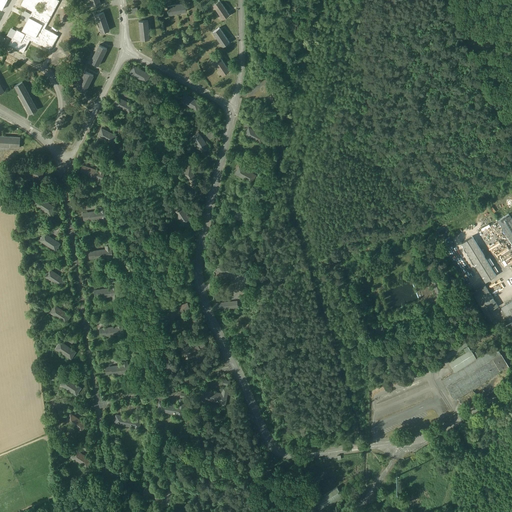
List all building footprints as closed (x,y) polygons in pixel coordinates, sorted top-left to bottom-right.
[(0,0),(0,27),(5,30),(19,0),(0,0)] [(45,28),(58,0),(23,0),(21,5),(31,10),(22,31),(16,28),(9,45),(24,52),(29,40),(51,50),(58,34),(45,28)] [(223,19),(230,14),(221,1),(214,6),(223,19)] [(169,14),(187,11),(185,2),(167,5),(169,14)] [(109,30),(105,11),(95,14),(100,32),(109,30)] [(148,19),(139,20),(140,40),(149,39),(148,19)] [(222,46),(229,42),(220,26),(213,31),(222,46)] [(99,65),(107,47),(98,44),(90,62),(99,65)] [(213,60),(223,75),(230,70),(220,56),(213,60)] [(150,75),(134,66),(130,73),(146,82),(150,75)] [(85,70),(77,87),(86,91),(94,75),(85,70)] [(280,81),(274,80),(268,101),(274,103),(280,81)] [(14,86),(30,113),(37,109),(22,82),(14,86)] [(201,103),(184,94),(180,101),(197,111),(201,103)] [(134,105),(117,97),(113,104),(130,113),(134,105)] [(265,136),(249,127),(245,135),(261,143),(265,136)] [(118,137),(101,128),(97,136),(114,144),(118,137)] [(209,148),(198,133),(191,138),(202,153),(209,148)] [(0,146),(19,147),(20,137),(0,135),(0,146)] [(43,171),(25,165),(23,172),(27,173),(27,174),(40,179),(43,171)] [(94,181),(101,183),(105,170),(99,168),(98,169),(84,165),(82,172),(95,177),(94,181)] [(256,175),(239,166),(235,174),(252,182),(256,175)] [(200,184),(189,168),(182,173),(193,188),(200,184)] [(55,207),(39,197),(35,203),(39,205),(38,206),(50,214),(55,207)] [(191,221),(180,205),(173,210),(184,226),(191,221)] [(246,214),(229,205),(225,212),(242,221),(246,214)] [(105,206),(100,207),(100,210),(93,211),(83,213),(84,220),(90,219),(90,220),(101,218),(102,222),(107,221),(106,218),(107,217),(106,209),(105,209),(105,206)] [(511,219),(508,213),(498,220),(511,243),(511,219)] [(60,243),(44,233),(40,239),(44,241),(43,243),(55,251),(60,243)] [(496,275),(472,236),(461,243),(485,282),(496,275)] [(110,244),(105,245),(106,249),(99,250),(94,251),(88,251),(89,258),(95,257),(96,259),(107,257),(107,261),(112,260),(112,256),(113,256),(111,248),(110,244)] [(443,294),(432,265),(426,267),(437,296),(443,294)] [(65,280),(49,269),(45,275),(49,278),(48,279),(60,287),(65,280)] [(493,293),(503,286),(499,282),(490,288),(493,293)] [(116,283),(111,284),(111,288),(100,289),(94,290),(95,297),(101,296),(101,297),(112,296),(113,299),(118,298),(117,295),(118,295),(117,287),(116,287),(116,283)] [(485,285),(472,293),(485,314),(498,306),(485,285)] [(218,302),(219,309),(238,307),(237,300),(218,302)] [(511,300),(501,307),(503,310),(505,313),(511,324),(511,300)] [(178,307),(171,310),(170,306),(165,308),(167,312),(166,312),(169,319),(170,319),(171,323),(176,320),(174,317),(185,313),(184,311),(190,309),(187,303),(182,305),(178,307)] [(70,316),(55,305),(51,311),(54,313),(53,315),(66,323),(70,316)] [(117,326),(110,327),(105,328),(100,329),(101,336),(107,335),(107,336),(118,334),(119,338),(124,337),(123,333),(124,333),(123,325),(122,325),(121,322),(116,323),(117,326)] [(381,324),(375,326),(378,333),(384,331),(381,324)] [(193,343),(186,345),(185,342),(180,344),(182,347),(181,347),(184,355),(185,355),(186,358),(191,356),(189,353),(200,348),(199,347),(205,345),(202,339),(197,341),(193,343)] [(76,352),(60,341),(56,347),(60,349),(59,351),(71,359),(76,352)] [(466,341),(444,355),(447,358),(468,345),(466,341)] [(471,349),(449,362),(455,372),(443,379),(455,399),(457,398),(459,399),(459,402),(461,403),(461,405),(463,406),(465,405),(465,403),(467,404),(473,400),(473,398),(475,399),(477,398),(477,395),(475,394),(475,392),(473,391),(473,390),(481,385),(485,392),(511,375),(511,371),(501,354),(496,346),(479,357),(475,352),(473,353),(471,349)] [(123,365),(116,366),(105,367),(106,374),(112,373),(112,374),(124,373),(124,376),(129,376),(129,372),(128,364),(127,360),(122,361),(123,365)] [(81,388),(65,378),(61,383),(65,386),(64,387),(76,395),(81,388)] [(214,391),(208,390),(202,389),(200,401),(206,402),(206,399),(220,402),(219,405),(225,406),(228,388),(223,387),(222,393),(214,392),(214,391)] [(170,404),(164,403),(159,402),(157,414),(162,415),(163,412),(177,415),(176,417),(182,418),(185,400),(180,399),(178,406),(170,404)] [(135,418),(127,417),(121,416),(116,415),(114,427),(119,428),(120,425),(134,427),(133,430),(139,431),(142,413),(136,412),(135,418)] [(86,424),(70,414),(67,420),(70,422),(69,423),(82,431),(86,424)] [(91,460),(76,450),(72,456),(75,458),(74,459),(87,467),(91,460)] [(166,495),(157,490),(152,488),(155,483),(150,480),(148,485),(147,485),(142,493),(143,493),(141,498),(145,500),(148,496),(161,503),(159,508),(163,510),(166,505),(167,506),(171,498),(170,497),(173,492),(168,490),(166,495)] [(337,487),(313,502),(314,503),(307,507),(310,511),(313,511),(319,511),(343,497),(337,487)]
